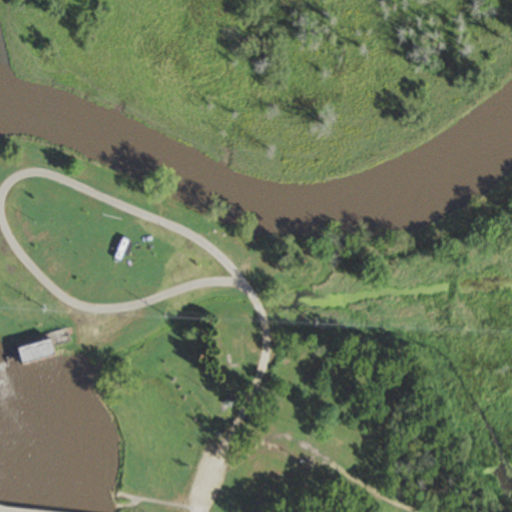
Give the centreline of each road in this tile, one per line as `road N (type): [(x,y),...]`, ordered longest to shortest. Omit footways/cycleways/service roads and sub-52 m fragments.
road 1 (residential): [(241,283),(93,309),(64,299),(27,263),(0,219),(1,195),(13,179),(32,173),(216,253)]
road 2 (residential): [(216,253),(254,299),(264,346),(200,511)]
